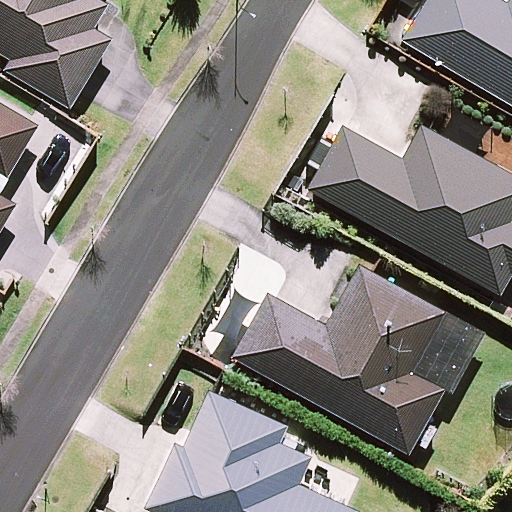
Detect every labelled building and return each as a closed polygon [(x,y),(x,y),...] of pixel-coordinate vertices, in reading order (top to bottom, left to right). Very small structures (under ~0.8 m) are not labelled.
[(0,0),(0,52),(9,59),(4,68),(70,107),(111,39),(92,27),(106,5),(97,0),(0,0)] [(511,0),(509,0),(507,4),(501,0),(427,0),(404,40),(511,103),(511,0)] [(0,229),(15,204),(0,195),(0,189),(37,125),(0,103),(0,229)] [(511,174),(419,123),(400,158),(344,127),(310,189),(500,294),(511,274),(511,174)] [(483,332),(360,263),(325,326),(270,295),(235,356),(414,456),(483,332)] [(284,423),(212,390),(186,446),(177,442),(147,508),(155,511),(357,511),(358,511),(296,483),(310,454),(276,439),(284,423)]
